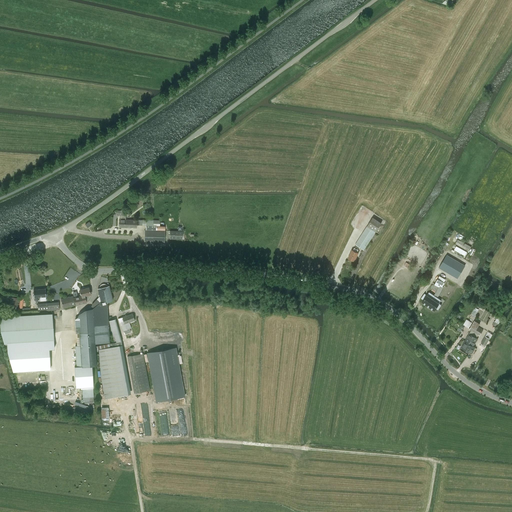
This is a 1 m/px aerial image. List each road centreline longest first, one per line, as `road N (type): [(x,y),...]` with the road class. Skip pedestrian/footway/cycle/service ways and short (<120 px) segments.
road 1 (unclassified): [(511,402),(470,384),(396,312),(358,290),(155,264),(89,269),(54,233)]
road 2 (unclassified): [(54,233),(376,0)]
road 3 (track): [(144,511),(114,313),(124,268)]
road 4 (track): [(132,433),(260,440)]
